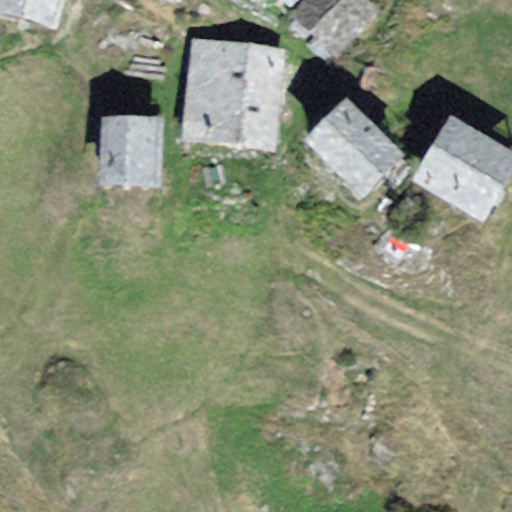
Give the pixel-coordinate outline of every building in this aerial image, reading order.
[(59,0),(4,0),(1,14),(54,26),(59,0)] [(295,25),(307,0),(251,0),(251,2),(295,25)] [(337,65),(381,19),(360,0),(318,0),(295,25),(337,65)] [(290,60),(194,49),(183,150),(279,160),(290,60)] [(403,160),(349,106),(310,145),(364,199),(403,160)] [(511,177),(511,164),(449,127),(419,176),(488,217),(511,177)] [(156,129),(91,135),(97,200),(161,194),(156,129)]
